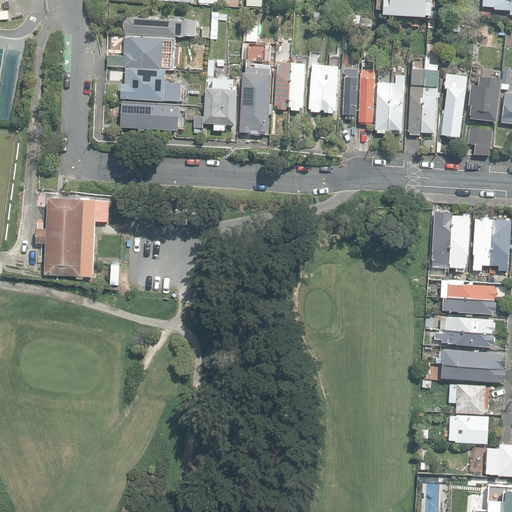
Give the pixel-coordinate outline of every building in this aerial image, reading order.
[(384,0),(384,14),(426,16),(426,15),(431,15),(432,0),(384,0)] [(510,14),(511,14),(511,0),(483,0),(483,6),(495,7),(495,9),(511,10),(510,14)] [(227,20),(228,15),(219,14),(219,12),(212,12),(210,39),(217,39),(219,19),(227,20)] [(127,33),(186,37),(186,36),(196,36),(197,20),(185,19),(185,20),(158,18),(159,17),(151,16),(151,18),(128,17),(128,19),(125,22),(125,28),(127,31),(127,33)] [(447,30),(461,31),(463,23),(448,22),(447,30)] [(132,38),(125,37),(124,56),(126,56),(125,67),(131,67),(162,69),(162,67),(165,67),(166,51),(163,51),(164,38),(132,36),(132,38)] [(0,116),(8,118),(20,49),(9,47),(0,102),(0,116)] [(126,56),(124,56),(109,55),(108,66),(125,67),(126,56)] [(287,106),(290,106),(292,63),(279,62),(278,73),(277,72),(275,105),(279,106),(278,109),(287,109),(287,106)] [(292,63),(290,106),(292,107),(292,110),(300,110),(301,107),(303,107),(306,74),(304,74),(305,63),(292,63)] [(248,134),(261,135),(261,133),(266,133),(269,128),(270,114),(273,114),(273,104),(270,104),(272,74),(271,73),(271,69),(271,65),(256,64),(256,67),(246,67),(246,72),(244,72),(240,132),(248,132),(248,134)] [(321,110),(323,110),(326,65),(313,64),(310,108),(312,109),(312,111),(320,112),(321,110)] [(326,65),(323,110),(325,110),(325,112),(334,112),(334,110),(336,110),(339,66),(326,65)] [(122,98),(164,101),(165,100),(181,101),(182,84),(166,83),(167,69),(162,69),(131,67),(131,68),(127,68),(126,84),(123,84),(122,98)] [(346,116),(354,116),(354,114),(357,114),(359,69),(346,68),(346,74),(344,74),(344,77),(345,77),(344,91),(343,91),(343,95),(344,95),(343,114),(346,114),(346,116)] [(420,132),(421,132),(425,69),(412,68),(409,131),(411,131),(411,134),(420,134),(420,132)] [(362,123),(371,124),(371,121),(373,122),(375,70),(362,69),(359,121),(362,121),(362,123)] [(425,69),(421,132),(436,133),(439,69),(425,69)] [(442,134),(460,137),(467,76),(447,73),(445,87),(448,87),(442,134)] [(396,83),(392,83),(389,130),(391,130),(391,133),(400,133),(400,131),(402,131),(405,75),(396,75),(396,83)] [(236,124),(238,89),(232,89),(232,78),(213,77),(212,87),(207,87),(205,123),(214,124),(214,130),(226,130),(226,123),(236,124)] [(478,123),(485,124),(486,119),(496,120),(501,82),(493,81),(492,90),(487,89),(488,81),(481,80),(480,89),(472,87),(468,117),(479,118),(478,123)] [(389,130),(392,83),(378,82),(376,129),(378,129),(378,132),(387,133),(387,130),(389,130)] [(511,92),(505,92),(504,104),(503,116),(502,116),(501,122),(511,123),(511,92)] [(139,130),(145,130),(145,128),(179,131),(181,105),(123,101),(122,126),(139,128),(139,130)] [(195,127),(202,128),(203,116),(195,116),(195,127)] [(78,278),(84,278),(84,275),(93,276),(94,257),(96,221),(109,222),(110,201),(97,200),(97,199),(90,199),(91,194),(82,194),(82,199),(50,197),(48,228),(38,228),(37,242),(47,242),(46,274),(78,275),(78,278)] [(450,263),(453,215),(453,212),(435,211),(433,262),(433,266),(449,267),(449,263),(450,263)] [(464,216),(453,215),(450,263),(450,267),(456,267),(456,270),(466,271),(466,263),(467,263),(467,254),(468,254),(470,214),(464,214),(464,216)] [(491,265),(494,219),(489,219),(489,217),(481,217),(480,219),(475,219),(474,242),(472,242),(471,246),(474,246),(474,254),(475,254),(474,269),(482,269),(482,264),(491,265)] [(498,219),(494,219),(491,265),(491,272),(495,272),(495,265),(500,265),(500,270),(505,270),(505,268),(507,268),(507,265),(508,266),(509,256),(510,256),(510,247),(511,247),(511,245),(511,243),(510,244),(511,220),(506,220),(507,218),(498,217),(498,219)] [(124,264),(112,263),(111,284),(123,285),(124,264)] [(441,296),(443,296),(494,299),(494,296),(496,296),(497,288),(495,288),(495,285),(463,283),(464,280),(442,279),(441,296)] [(494,299),(443,296),(443,310),(459,310),(459,311),(466,312),(466,315),(472,315),(472,312),(494,313),(494,310),(496,310),(496,301),(494,301),(494,299)] [(494,321),(494,319),(441,315),(440,329),(493,332),(493,330),(495,330),(496,322),(494,321)] [(492,335),(492,333),(445,329),(445,333),(435,332),(435,338),(441,339),(441,341),(442,341),(442,342),(457,343),(457,344),(491,346),(492,343),(494,343),(494,335),(492,335)] [(444,348),(442,363),(502,368),(503,365),(505,366),(506,355),(503,355),(503,352),(444,348)] [(502,368),(442,363),(441,377),(501,381),(502,379),(505,379),(505,369),(502,369),(502,368)] [(456,412),(484,413),(484,412),(488,412),(489,387),(486,386),(486,385),(458,384),(458,385),(450,384),(449,401),(457,402),(456,412)] [(456,441),(488,443),(489,416),(457,414),(457,416),(451,415),(450,439),(456,440),(456,441)] [(498,474),(511,475),(511,444),(500,443),(499,448),(488,447),(486,472),(498,473),(498,474)] [(429,462),(420,462),(421,470),(430,470),(429,462)] [(511,511),(511,488),(506,488),(503,511),(511,511)]
